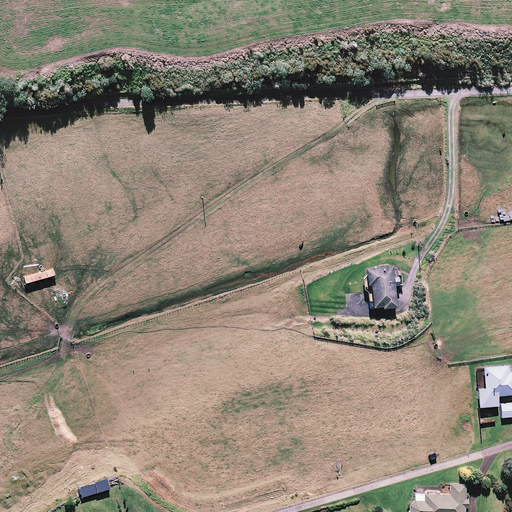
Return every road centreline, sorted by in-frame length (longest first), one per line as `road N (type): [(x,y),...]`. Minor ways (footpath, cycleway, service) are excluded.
road 1 (track): [(511,90),(378,99),(96,291),(76,315),(61,370),(14,428),(0,462)]
road 2 (track): [(394,94),(121,101),(0,113)]
road 3 (track): [(511,446),(285,511)]
road 4 (track): [(467,91),(453,112),(455,176),(445,221),(400,300)]
